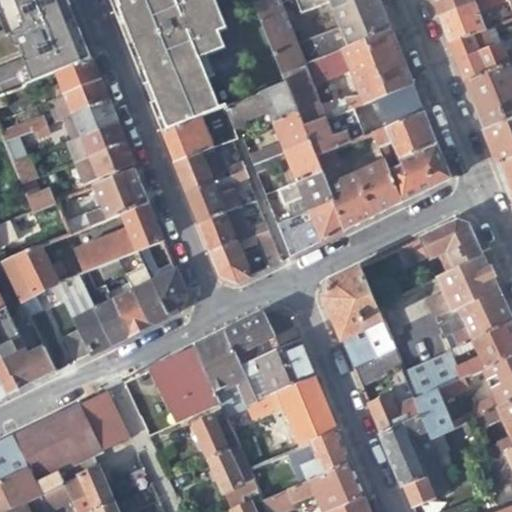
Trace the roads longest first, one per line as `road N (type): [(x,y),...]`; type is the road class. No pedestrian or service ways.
road 1 (residential): [(85,0),(211,319)]
road 2 (residential): [(389,511),(292,280)]
road 3 (residential): [(211,319),(0,422)]
road 4 (residential): [(476,191),(400,0)]
road 5 (residential): [(476,191),(292,280)]
